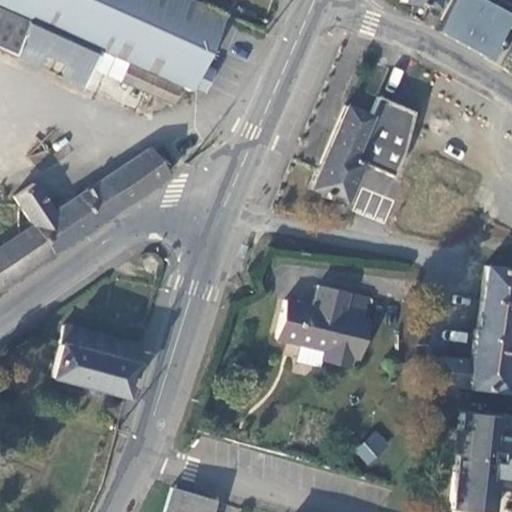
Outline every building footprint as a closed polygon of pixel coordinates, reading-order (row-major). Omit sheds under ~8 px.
[(485,57),(511,14),(484,0),(449,0),(434,29),(485,57)] [(411,110),(376,96),(368,115),(343,105),(307,187),(341,202),(360,161),(391,175),(402,151),(411,110)] [(120,205),(165,175),(148,148),(102,177),(120,205)] [(120,205),(102,177),(52,210),(33,181),(12,195),(31,224),(51,252),(120,205)] [(0,285),(51,252),(31,224),(0,244),(0,285)] [(504,391),(506,382),(511,327),(511,267),(483,265),(476,326),(472,326),(468,359),(438,355),(435,383),(504,391)] [(311,306),(283,299),(273,338),(298,345),(321,351),(319,361),(348,368),(350,357),(357,359),(367,320),(361,319),(364,307),(344,302),(347,292),(317,284),(311,306)] [(138,348),(63,327),(47,379),(122,399),(138,348)] [(318,366),(319,361),(321,351),(298,345),(294,359),(318,366)] [(459,412),(457,428),(457,430),(461,430),(458,453),(455,453),(455,454),(449,509),(470,511),(471,499),(492,501),(494,489),(511,491),(511,437),(499,436),(502,416),(459,412)] [(457,430),(457,428),(454,428),(451,453),(455,454),(455,453),(458,453),(461,430),(457,430)] [(367,465),(389,444),(375,430),(353,451),(367,465)] [(209,511),(213,500),(170,486),(162,511),(209,511)] [(488,511),(491,511),(492,501),(471,499),(470,510),(488,511)]
